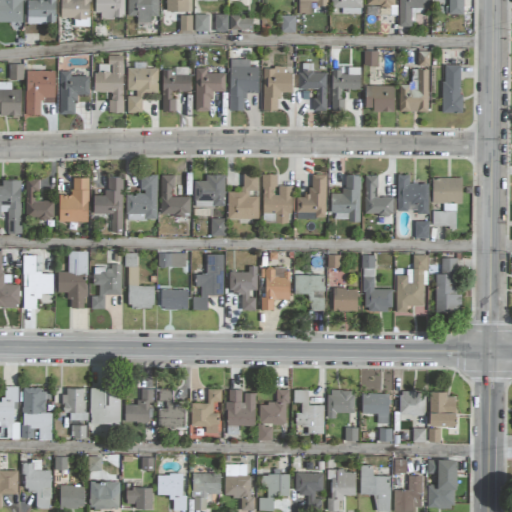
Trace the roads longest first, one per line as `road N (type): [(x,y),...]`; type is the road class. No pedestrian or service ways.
road 1 (tertiary): [(490,511),(496,0)]
road 2 (residential): [(494,144),(0,147)]
road 3 (tertiary): [(492,354),(0,349)]
